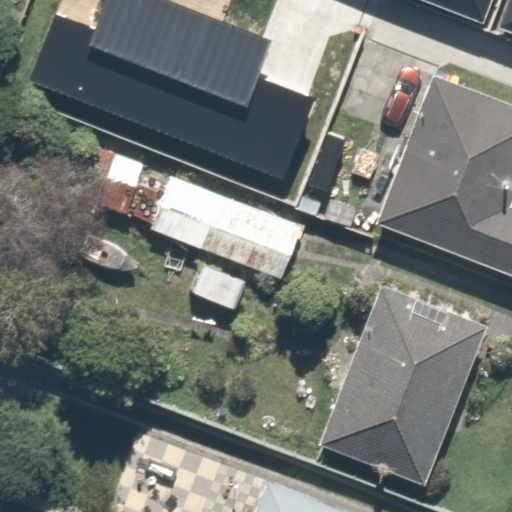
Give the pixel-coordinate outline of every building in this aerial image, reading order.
[(252,0),(149,0),(139,28),(229,62),(252,0)] [(510,117),(412,80),(352,239),(511,299),(511,212),(478,200),(510,117)] [(304,148),(181,92),(163,133),(285,189),(304,148)] [(92,130),(67,186),(142,219),(167,164),(92,130)] [(236,305),(251,268),(282,280),(306,221),(174,167),(150,226),(207,250),(192,287),(236,305)] [(467,343),(356,297),(288,458),(400,505),(467,343)] [(205,511),(224,463),(135,429),(103,511),(205,511)] [(299,511),(248,490),(237,511),(299,511)]
